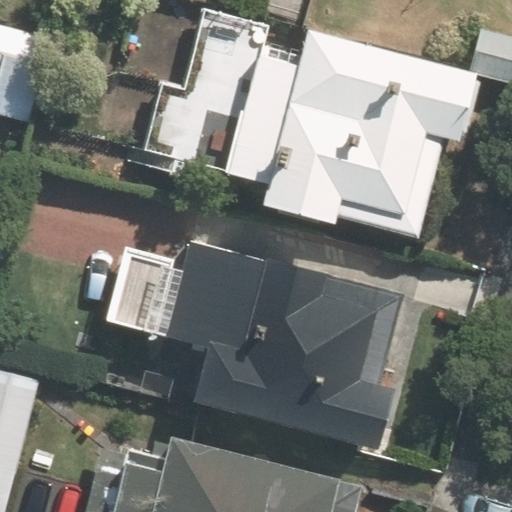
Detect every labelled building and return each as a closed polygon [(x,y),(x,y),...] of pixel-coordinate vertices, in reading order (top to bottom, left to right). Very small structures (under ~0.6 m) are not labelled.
[(471,70),(447,65),(304,33),(310,0),(263,0),(260,17),(203,5),(186,84),(162,79),(142,172),(210,187),(212,178),(264,189),(262,198),(259,210),(335,227),(337,217),(411,233),(424,236),(446,134),(468,138),(480,81),(511,87),(511,31),(481,25),(471,70)] [(0,114),(23,121),(46,40),(0,27),(0,114)] [(219,245),(186,238),(182,260),(124,247),(107,326),(205,348),(193,405),(365,443),(383,447),(397,382),(379,378),(400,284),(219,245)] [(0,511),(4,511),(12,477),(21,479),(43,378),(0,368),(0,511)] [(113,511),(358,511),(364,486),(339,480),(173,438),(168,458),(129,448),(113,511)]
